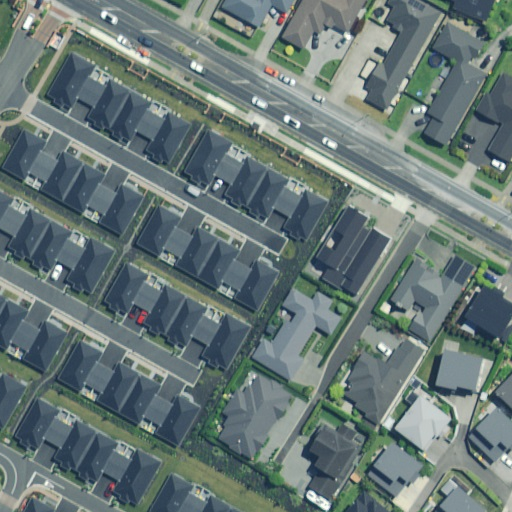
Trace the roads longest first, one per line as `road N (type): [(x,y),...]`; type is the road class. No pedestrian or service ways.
road 1 (secondary): [(96,0),(511,234)]
road 2 (residential): [(0,88),(279,244)]
road 3 (residential): [(0,266),(196,378)]
